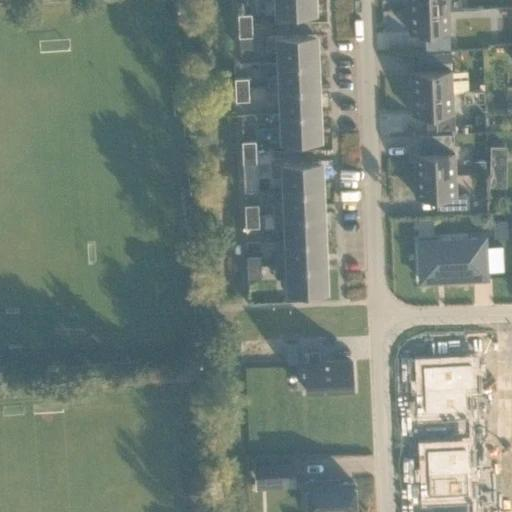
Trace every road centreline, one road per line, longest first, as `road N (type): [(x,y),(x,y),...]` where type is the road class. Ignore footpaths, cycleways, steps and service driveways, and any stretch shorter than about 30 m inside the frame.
road 1 (residential): [(366,0),(378,316)]
road 2 (residential): [(378,316),(387,511)]
road 3 (residential): [(378,316),(511,314)]
